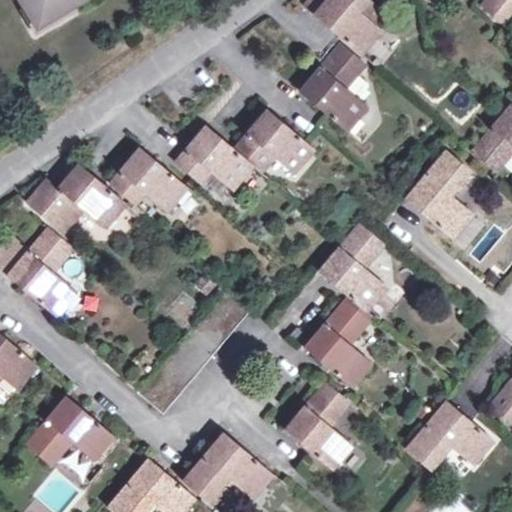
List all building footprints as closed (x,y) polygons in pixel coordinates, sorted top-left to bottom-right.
[(21,0),(30,15),(48,4),(55,16),(82,0),(21,0)] [(306,0),(302,5),(338,36),(361,55),(382,30),(361,12),(370,0),(306,0)] [(511,0),(484,0),(480,5),(505,26),(511,17),(511,0)] [(48,4),(30,15),(37,28),(55,16),(48,4)] [(364,63),(340,42),(299,91),(346,131),(367,105),(345,87),(364,63)] [(511,104),(471,152),(495,172),(511,151),(511,104)] [(314,148),(267,108),(235,145),(260,166),(270,155),(293,174),(314,148)] [(228,145),(204,125),(175,162),(199,182),(209,171),(230,189),(251,164),(228,145)] [(187,187),(139,147),(109,183),(135,205),(144,193),(166,212),(187,187)] [(471,171),(446,150),(405,199),(452,239),(473,214),(451,196),(471,171)] [(101,182),(78,163),(38,213),(61,233),(82,209),(104,228),(125,202),(101,182)] [(385,244),(360,223),(318,271),(344,293),(365,312),(386,287),(364,268),(385,244)] [(28,248),(13,233),(0,248),(0,268),(55,315),(74,290),(52,271),(73,249),(46,226),(28,248)] [(181,340),(177,344),(166,356),(157,367),(147,379),(137,392),(162,414),(173,401),(182,390),(192,379),(202,366),(211,355),(221,343),(231,332),(240,321),(250,308),(225,286),(214,300),(205,311),(196,321),(186,333),(181,340)] [(370,320),(345,299),(304,348),(350,386),(371,362),(350,344),(370,320)] [(37,364),(0,333),(0,375),(16,389),(37,364)] [(511,379),(504,389),(489,407),(511,426),(511,379)] [(350,403),(326,382),(285,430),(331,471),(352,445),(331,427),(350,403)] [(112,434),(66,395),(26,444),(50,464),(70,440),(92,460),(112,434)] [(494,440),(447,401),(406,450),(430,471),(451,447),(472,466),(494,440)] [(272,473),(224,432),(183,481),(209,503),(228,480),(251,499),(272,473)] [(171,478),(148,459),(108,507),(113,511),(146,511),(153,504),(162,511),(182,511),(195,498),(171,478)]
